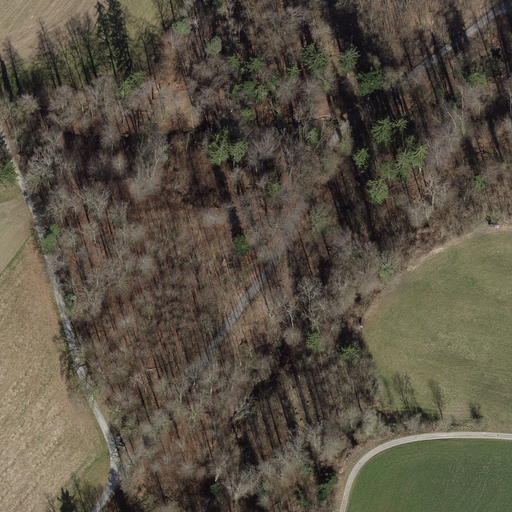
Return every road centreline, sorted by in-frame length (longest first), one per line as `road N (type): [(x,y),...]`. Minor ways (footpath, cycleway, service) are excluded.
road 1 (track): [(511,0),(334,139),(269,267),(94,511)]
road 2 (track): [(0,129),(109,440),(112,485)]
road 3 (track): [(342,511),(359,464),(383,447),(443,435),(511,437)]
